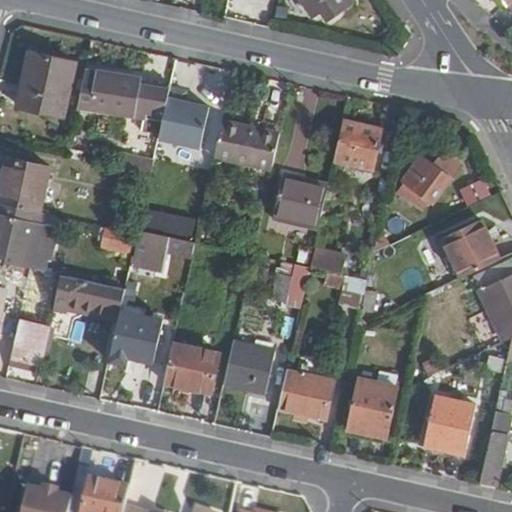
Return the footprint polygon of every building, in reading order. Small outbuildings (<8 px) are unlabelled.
[(355,6),(350,0),(301,0),(314,20),(323,14),(330,24),(355,6)] [(60,118),(72,65),(31,56),(18,108),(60,118)] [(170,91),(171,88),(152,83),(151,89),(140,86),(141,80),(102,71),(94,109),(143,121),(141,131),(160,136),(163,121),(170,91)] [(215,124),(220,104),(170,91),(163,121),(183,126),(186,117),(215,124)] [(272,175),(280,138),(223,125),(215,162),(272,175)] [(380,176),(388,136),(342,126),(333,166),(380,176)] [(40,215),(52,158),(8,148),(4,168),(0,185),(0,205),(0,206),(40,215)] [(433,208),(462,172),(447,159),(435,172),(424,162),(405,185),(433,208)] [(319,234),(328,189),(281,178),(271,223),(319,234)] [(481,178),(458,189),(465,206),(489,195),(481,178)] [(0,265),(30,272),(43,215),(40,215),(0,206),(0,265)] [(499,264),(480,225),(441,243),(461,283),(499,264)] [(132,258),(137,236),(106,230),(101,251),(132,258)] [(191,259),(194,245),(138,233),(137,236),(132,258),(130,267),(161,274),(157,294),(177,298),(181,280),(185,281),(189,264),(147,254),(149,246),(164,249),(164,253),(191,259)] [(221,272),(225,252),(197,246),(193,265),(221,272)] [(53,312),(60,279),(30,272),(18,324),(49,331),(53,312)] [(362,314),(368,284),(328,275),(325,292),(347,296),(344,310),(362,314)] [(287,309),(293,279),(277,276),(271,305),(287,309)] [(511,278),(478,295),(502,345),(510,341),(511,339),(511,278)] [(120,313),(124,293),(60,279),(53,312),(75,318),(79,304),(120,313)] [(39,370),(49,331),(18,324),(8,363),(39,370)] [(268,398),(277,356),(235,346),(226,388),(268,398)] [(213,398),(222,360),(175,349),(166,388),(213,398)] [(130,386),(135,365),(110,359),(105,380),(130,386)] [(325,426),(333,388),(287,378),(279,416),(325,426)] [(387,444),(398,393),(357,384),(347,434),(387,444)] [(466,461),(477,410),(436,401),(425,452),(466,461)] [(273,444),(279,419),(262,416),(257,440),(273,444)] [(507,437),(509,420),(495,417),(491,436),(507,437)] [(495,490),(507,437),(491,436),(481,488),(495,490)] [(124,511),(129,492),(91,483),(83,511),(124,511)] [(69,511),(72,502),(29,491),(23,511),(69,511)]
